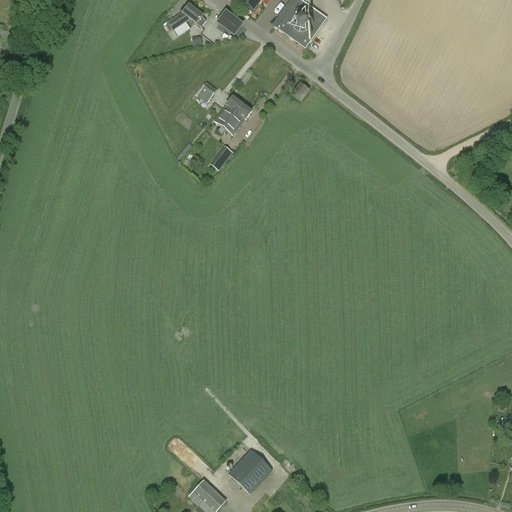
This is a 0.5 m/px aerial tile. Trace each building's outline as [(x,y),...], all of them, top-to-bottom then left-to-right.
[(230,0),(251,15),(262,0),(230,0)] [(305,51),(326,21),(298,1),(277,31),(305,51)] [(202,19),(187,7),(181,15),(167,25),(173,33),(190,22),(201,30),(206,24),(202,19)] [(235,38),(244,25),(226,12),(217,25),(235,38)] [(191,40),(193,48),(202,46),(200,38),(191,40)] [(207,105),(216,93),(206,85),(196,97),(207,105)] [(301,104),(309,93),(299,85),(291,96),(301,104)] [(245,122),(251,114),(232,100),(226,108),(214,124),(232,138),(245,122)] [(209,166),(219,173),(233,154),(224,147),(209,166)] [(249,497),(272,472),(250,451),(227,476),(249,497)] [(188,498),(198,507),(195,510),(196,511),(219,511),(227,504),(205,482),(188,498)]
